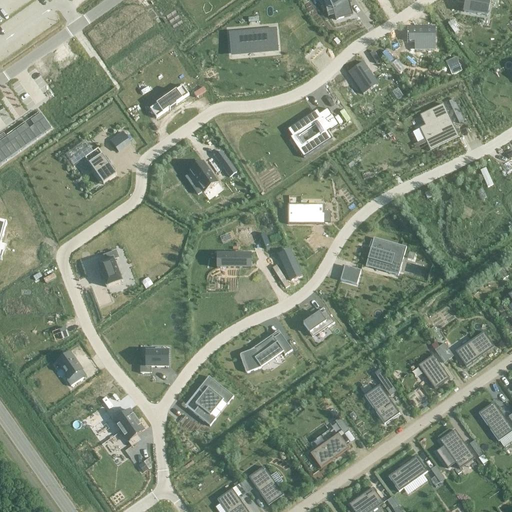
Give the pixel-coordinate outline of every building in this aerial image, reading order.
[(329,0),(330,1),(336,21),(353,16),(351,7),(347,1),(347,0),(329,0)] [(465,0),(464,12),(488,16),(490,0),(465,0)] [(254,17),(245,18),(247,29),(255,28),(254,17)] [(435,29),(409,29),(409,42),(416,42),(416,50),(435,50),(435,29)] [(273,30),(233,33),(234,53),(274,50),(273,30)] [(380,62),(373,51),(369,54),(376,64),(380,62)] [(456,59),(447,62),(453,76),(462,72),(456,59)] [(348,73),(359,90),(375,79),(363,63),(363,64),(349,73),(348,73)] [(183,87),(150,110),(156,119),(169,110),(170,110),(177,105),(176,105),(189,96),(183,87)] [(403,96),(398,89),(392,93),(397,100),(403,96)] [(454,100),(449,102),(454,113),(459,111),(454,100)] [(420,130),(412,133),(418,144),(425,141),(430,152),(459,138),(443,105),(420,116),(425,127),(419,129),(420,130)] [(492,120),(498,118),(495,108),(488,111),(492,120)] [(328,109),(319,115),(320,116),(318,118),(314,113),(287,131),(292,138),(293,137),(301,149),(298,151),(304,159),(332,140),(328,133),(330,131),(331,132),(339,127),(328,109)] [(459,111),(454,114),(459,125),(465,122),(459,111)] [(0,165),(51,129),(41,114),(31,121),(34,126),(29,129),(26,125),(0,142),(0,165)] [(484,125),(488,122),(483,114),(479,117),(484,125)] [(124,134),(111,143),(118,153),(131,144),(124,134)] [(85,142),(65,156),(74,167),(93,153),(85,142)] [(98,150),(85,159),(103,185),(117,176),(98,150)] [(221,153),(215,158),(223,170),(230,165),(221,153)] [(203,163),(189,173),(198,184),(193,188),(198,195),(203,192),(204,193),(218,183),(203,163)] [(482,174),(476,177),(484,193),(490,191),(482,174)] [(324,206),(289,206),(289,225),(324,225),(324,223),(330,223),(330,213),(324,213),(324,206)] [(374,239),(366,267),(398,277),(406,248),(374,239)] [(99,265),(98,265),(98,266),(106,287),(107,288),(121,282),(122,282),(122,281),(114,260),(118,259),(116,252),(104,256),(106,262),(99,265)] [(281,260),(289,278),(300,273),(291,255),(281,260)] [(217,256),(217,269),(251,269),(251,256),(217,256)] [(344,267),(340,281),(357,286),(361,272),(344,267)] [(36,300),(17,300),(17,312),(49,312),(49,320),(64,320),(56,300),(43,300),(43,297),(50,297),(50,283),(36,283),(36,300)] [(326,311),(304,326),(313,338),(334,323),(326,311)] [(64,330),(58,332),(61,343),(68,341),(64,330)] [(484,333),(455,353),(466,368),(494,348),(484,333)] [(240,356),(240,357),(246,373),(246,374),(247,374),(261,369),(283,354),(285,357),(292,352),(280,334),(274,339),(273,338),(272,338),(256,349),(240,355),(240,356)] [(440,348),(449,361),(454,357),(444,344),(440,348)] [(449,361),(440,348),(435,351),(444,364),(449,361)] [(146,367),(140,367),(140,374),(151,374),(151,368),(168,368),(168,353),(146,353),(146,367)] [(70,355),(58,363),(69,380),(67,381),(71,388),(84,379),(80,372),(81,371),(70,355)] [(418,366),(435,390),(450,379),(433,356),(418,366)] [(381,370),(375,374),(390,397),(396,393),(381,370)] [(198,407),(193,414),(210,427),(216,420),(211,416),(223,402),(227,406),(234,398),(209,377),(198,390),(203,395),(195,405),(198,407)] [(356,385),(361,391),(366,387),(362,381),(356,385)] [(400,415),(380,386),(365,397),(385,425),(400,415)] [(479,414),(499,442),(511,433),(511,429),(494,404),(479,414)] [(116,413),(110,417),(121,432),(137,421),(130,411),(119,418),(116,413)] [(335,423),(345,436),(349,432),(340,419),(335,423)] [(137,421),(121,432),(131,448),(137,444),(133,439),(144,432),(137,421)] [(444,447),(436,453),(448,469),(456,464),(460,470),(475,459),(455,431),(440,441),(444,447)] [(349,449),(339,434),(310,454),(321,469),(349,449)] [(469,445),(479,458),(484,454),(474,441),(469,445)] [(483,456),(479,459),(483,465),(488,462),(483,456)] [(388,478),(399,493),(427,473),(417,458),(388,478)] [(144,464),(139,467),(144,474),(148,470),(144,464)] [(431,470),(440,483),(445,480),(436,467),(431,470)] [(264,468),(249,478),(269,507),(284,496),(277,487),(283,482),(276,473),(270,477),(264,468)] [(247,494),(252,491),(245,481),(240,484),(247,494)] [(247,494),(240,484),(236,488),(243,497),(247,494)] [(373,489),(349,505),(353,511),(371,511),(383,504),(373,489)] [(220,505),(216,508),(218,511),(247,511),(232,490),(217,501),(220,505)] [(399,508),(392,498),(387,501),(394,511),(399,508)]
